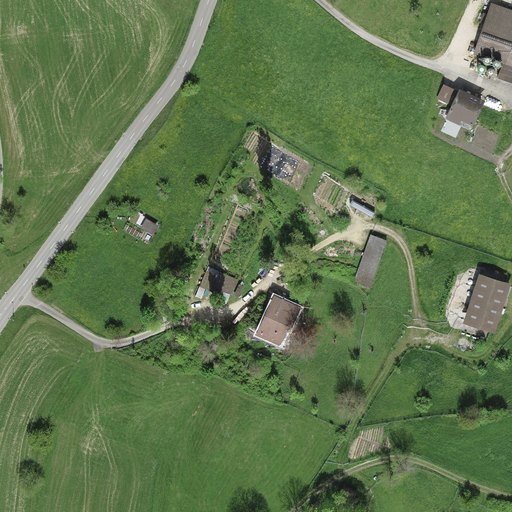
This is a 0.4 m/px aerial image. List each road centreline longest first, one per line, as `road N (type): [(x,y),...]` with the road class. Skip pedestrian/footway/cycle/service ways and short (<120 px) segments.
road 1 (tertiary): [(209,0),(176,80),(0,316)]
road 2 (track): [(511,498),(402,459),(337,475)]
road 3 (track): [(337,475),(359,415),(415,328)]
